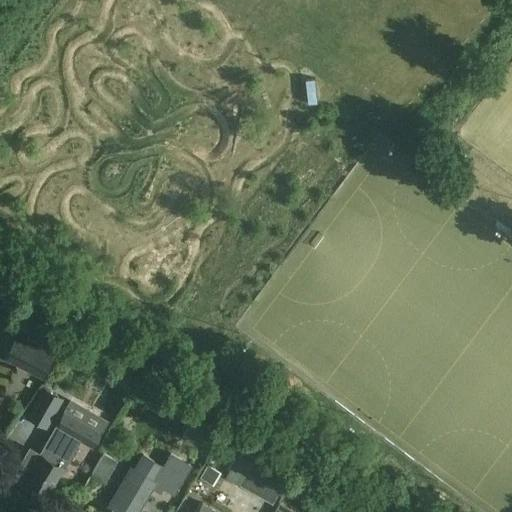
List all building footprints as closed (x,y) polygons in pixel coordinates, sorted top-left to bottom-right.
[(33,418),(47,426),(58,405),(56,403),(60,394),(49,388),(33,418)] [(155,401),(144,421),(168,434),(173,426),(187,433),(193,423),(155,401)] [(70,403),(58,425),(91,444),(104,422),(70,403)] [(63,467),(60,466),(66,457),(46,446),(41,455),(40,454),(35,464),(24,458),(13,477),(46,496),(63,467)] [(241,449),(224,478),(238,486),(240,483),(273,502),(287,477),(253,459),(255,456),(241,449)] [(192,464),(180,457),(170,451),(162,465),(144,454),(135,468),(134,468),(119,494),(115,493),(108,505),(112,507),(109,510),(112,511),(114,511),(137,511),(152,487),(160,492),(163,486),(174,493),(192,464)] [(200,477),(212,485),(220,472),(207,464),(200,477)] [(220,511),(203,502),(196,511),(220,511)]
